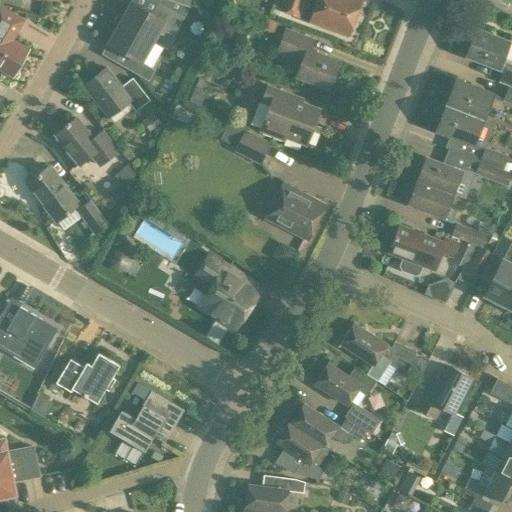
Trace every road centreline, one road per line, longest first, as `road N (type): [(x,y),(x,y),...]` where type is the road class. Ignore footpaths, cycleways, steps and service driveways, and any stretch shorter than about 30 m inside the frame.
road 1 (residential): [(325,267),(433,0)]
road 2 (residential): [(247,388),(0,241)]
road 3 (residential): [(511,365),(464,326),(325,267)]
road 4 (residential): [(208,456),(23,511)]
road 5 (residential): [(0,150),(85,0)]
road 6 (residential): [(247,388),(325,267)]
